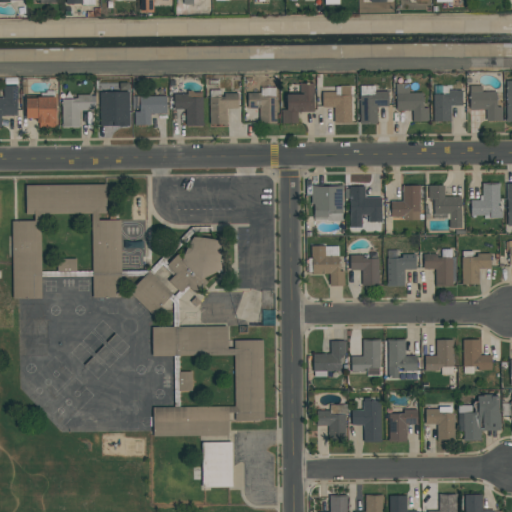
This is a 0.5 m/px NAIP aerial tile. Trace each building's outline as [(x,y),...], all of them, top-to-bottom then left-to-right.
[(139,13),(139,0),(152,0),(153,13),(139,13)] [(313,84),(313,112),(297,112),(297,124),(281,124),(281,110),(286,110),(286,95),(300,95),(300,84),(313,84)] [(17,115),(0,115),(0,98),(3,98),(3,86),(17,86),(17,115)] [(450,121),(433,121),(433,95),(448,95),(448,90),(461,90),(462,106),(450,106),(450,121)] [(360,123),(359,96),(374,96),(374,92),(388,91),(388,107),(377,107),(377,123),(360,123)] [(469,111),(469,93),(496,92),(496,107),(501,107),(502,120),(486,121),(486,110),(469,111)] [(128,126),(100,126),(100,93),(128,93),(128,126)] [(210,124),(209,97),(224,97),(224,93),(238,93),(238,109),(226,109),(226,123),(210,124)] [(276,97),(276,124),(259,124),(259,108),(247,108),(248,93),(260,93),(260,97),(276,97)] [(351,123),(333,123),(333,107),(322,107),(322,93),(335,93),(335,96),(351,96),(351,123)] [(396,111),(395,93),(422,93),(423,108),(428,108),(428,121),(413,121),(413,110),(396,111)] [(203,125),(186,125),(186,109),(174,109),(174,94),(187,94),(187,97),(203,97),(203,125)] [(79,127),(62,128),(61,99),(77,99),(77,96),(90,95),(90,97),(95,96),(95,109),(90,109),(90,111),(79,111),(79,127)] [(39,127),(39,123),(36,123),(36,119),(25,119),(25,98),(36,98),(36,97),(55,96),(55,127),(39,127)] [(134,125),(134,111),(139,111),(139,97),(166,96),(166,114),(150,114),(150,125),(134,125)] [(501,218),(483,218),(483,216),(475,216),(475,219),(470,219),(470,201),(482,201),(482,184),(499,183),(499,186),(498,186),(499,211),(501,211),(501,218)] [(41,214),(41,298),(12,298),(11,222),(34,222),(34,214),(26,214),(26,185),(106,185),(106,214),(97,214),(97,221),(120,221),(120,297),(92,297),(91,213),(41,214)] [(419,186),(419,220),(403,220),(403,216),(391,216),(391,202),(402,202),(402,186),(419,186)] [(444,186),(444,197),(460,197),(460,214),(461,214),(461,228),(449,228),(449,214),(434,214),(434,199),(427,199),(427,186),(444,186)] [(343,214),(327,214),(327,217),(313,217),(313,204),(310,204),(310,187),(343,187),(343,214)] [(380,222),(368,222),(368,215),(361,215),(361,228),(349,228),(348,187),(365,187),(365,198),(380,198),(380,222)] [(203,279),(207,283),(195,294),(187,286),(180,293),(168,281),(175,274),(166,265),(179,253),(182,256),(193,237),(220,241),(222,269),(203,279)] [(329,286),(329,274),(312,274),(311,246),(325,246),(325,256),(338,256),(338,272),(343,272),(343,286),(329,286)] [(451,285),(435,286),(435,269),(423,269),(423,254),(436,254),(437,258),(451,257),(451,285)] [(461,284),(462,257),(476,257),(476,254),(490,254),(490,270),(478,270),(478,284),(461,284)] [(363,259),(379,258),(379,286),(361,287),(361,270),(349,271),(349,256),(363,255),(363,259)] [(386,286),(386,259),(401,259),(401,255),(415,255),(415,270),(404,270),(404,286),(386,286)] [(75,259),(56,259),(57,272),(76,272),(75,259)] [(172,296),(152,316),(128,292),(148,272),(172,296)] [(261,340),(262,421),(228,421),(228,436),(152,437),(152,407),(233,406),(233,355),(151,356),(151,327),(227,326),(227,341),(261,340)] [(404,340),(404,356),(415,356),(416,370),(398,370),(398,379),(387,379),(387,340),(404,340)] [(453,340),(453,367),(440,367),(440,372),(424,372),(424,356),(435,356),(435,340),(453,340)] [(479,340),(479,356),(491,356),(491,371),(474,371),(474,367),(463,367),(462,340),(479,340)] [(367,374),(350,374),(350,356),(361,356),(361,341),(379,341),(379,367),(367,367),(367,374)] [(344,342),(344,356),(339,356),(339,371),(313,371),(313,354),(329,354),(329,342),(344,342)] [(191,372),(178,372),(178,391),(191,391),(191,372)] [(498,395),(498,414),(499,414),(499,430),(480,431),(480,440),(457,441),(457,413),(477,412),(477,396),(498,395)] [(380,401),(380,441),(364,441),(364,425),(352,425),(352,410),(362,410),(362,401),(380,401)] [(454,440),(437,440),(436,425),(425,425),(425,410),(438,409),(438,413),(454,413),(454,440)] [(316,426),(316,410),(330,410),(330,414),(345,414),(345,440),(328,440),(328,426),(316,426)] [(388,440),(388,413),(417,413),(417,424),(405,424),(405,440),(388,440)] [(231,443),(231,487),(202,487),(202,443),(231,443)] [(456,494),(456,511),(427,511),(438,511),(438,494),(456,494)] [(480,495),(480,511),(492,511),(464,511),(464,495),(480,495)] [(364,511),(365,496),(382,496),(382,511),(364,511)] [(406,496),(406,511),(418,511),(388,511),(389,496),(406,496)] [(329,511),(329,497),(346,497),(346,511),(329,511)]
